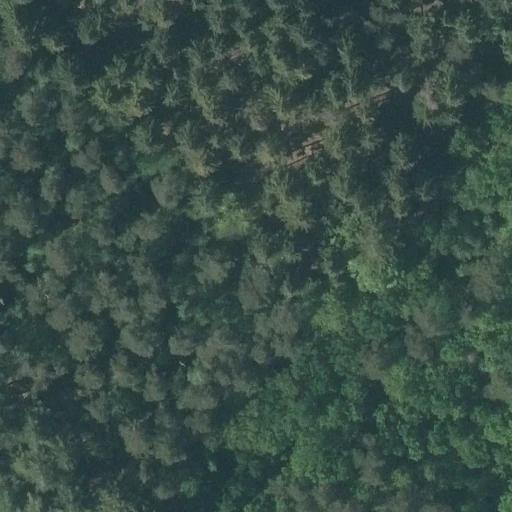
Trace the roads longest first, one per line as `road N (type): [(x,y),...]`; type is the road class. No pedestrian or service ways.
road 1 (track): [(191,511),(511,124)]
road 2 (track): [(0,371),(157,511)]
